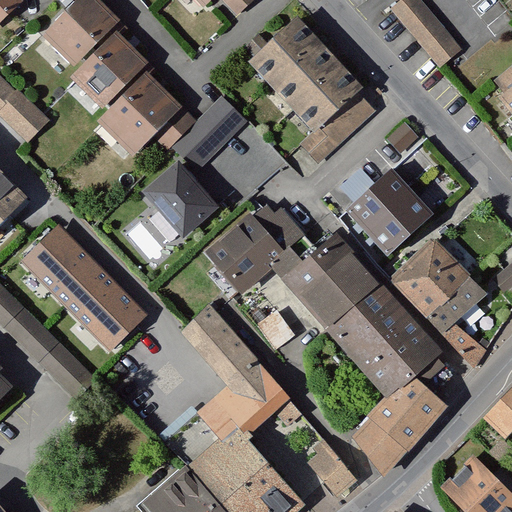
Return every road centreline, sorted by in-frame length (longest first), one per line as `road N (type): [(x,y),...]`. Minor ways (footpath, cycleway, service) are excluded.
road 1 (residential): [(324,0),(511,202)]
road 2 (tertiary): [(400,478),(511,360)]
